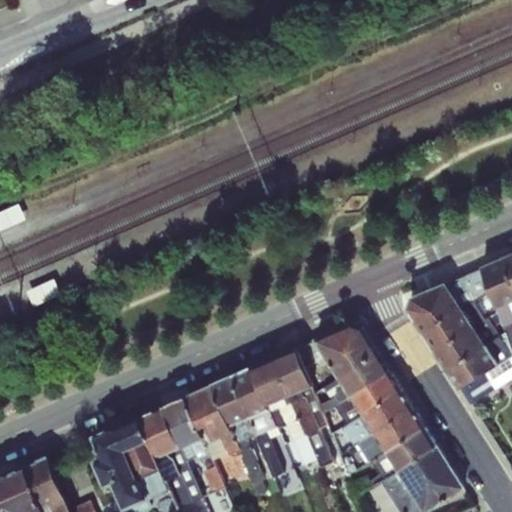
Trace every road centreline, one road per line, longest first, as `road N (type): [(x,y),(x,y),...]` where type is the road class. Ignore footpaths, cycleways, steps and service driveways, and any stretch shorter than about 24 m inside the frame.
road 1 (residential): [(0,441),(367,281)]
road 2 (residential): [(367,281),(511,511)]
road 3 (residential): [(367,281),(511,219)]
road 4 (residential): [(125,0),(0,53)]
